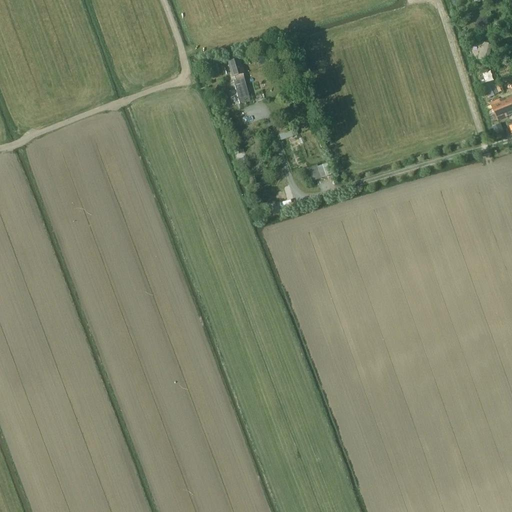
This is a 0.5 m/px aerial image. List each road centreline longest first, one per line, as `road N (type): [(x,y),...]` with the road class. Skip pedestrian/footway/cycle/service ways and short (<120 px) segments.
road 1 (track): [(0,143),(190,72),(189,43),(172,0)]
road 2 (track): [(511,137),(317,196)]
road 3 (track): [(491,160),(437,0)]
